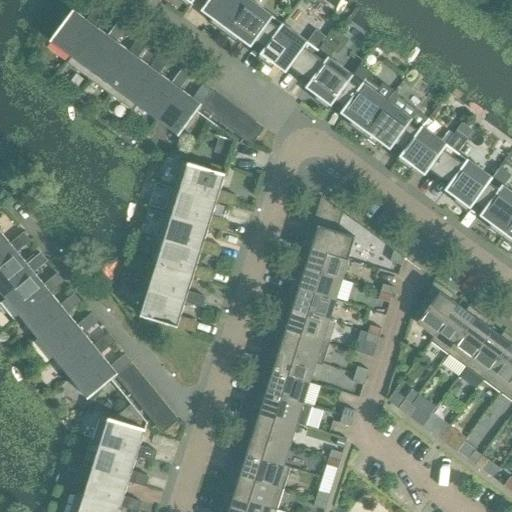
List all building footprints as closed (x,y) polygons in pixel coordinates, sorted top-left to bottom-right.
[(209,23),(222,32),(245,0),(197,0),(205,5),(201,11),(212,19),(209,23)] [(250,47),(254,42),(269,22),(273,17),(249,0),(245,0),(222,32),(236,43),(239,39),(250,47)] [(66,63),(68,64),(95,26),(105,13),(96,6),(86,20),(68,6),(58,19),(63,23),(50,41),(71,56),(66,63)] [(68,64),(89,79),(116,42),(126,28),(117,22),(107,35),(95,26),(68,64)] [(289,67),(299,74),(314,54),(304,47),(307,43),(282,24),(278,28),(269,22),(254,42),(264,48),(257,58),(271,68),(274,65),(285,73),(289,67)] [(89,79),(110,95),(138,58),(148,44),(139,38),(129,51),(116,42),(89,79)] [(131,111),(136,104),(159,73),(169,60),(160,53),(150,67),(138,58),(110,95),(131,111)] [(335,101),(349,80),(353,76),(327,57),(324,62),(314,54),(299,74),(309,82),(305,87),(316,96),(313,99),(328,110),(335,101)] [(136,104),(157,120),(180,89),(190,75),(181,69),(171,82),(159,73),(136,104)] [(348,125),(362,135),(387,101),(386,101),(362,83),(359,87),(349,80),(335,101),(344,107),(340,113),(351,121),(348,125)] [(180,89),(157,120),(178,136),(211,91),(202,85),(192,98),(180,89)] [(387,101),(362,135),(376,145),(378,142),(389,150),(394,144),(403,151),(421,126),(422,127),(428,119),(392,93),(386,101),(387,101)] [(421,126),(403,151),(396,160),(410,171),(413,167),(424,175),(428,170),(438,177),(453,157),(457,152),(464,143),(454,135),(447,145),(422,127),(421,126)] [(474,203),(489,183),(492,178),(457,152),(453,157),(438,177),(448,184),(444,190),(455,198),(452,202),(467,212),(474,203)] [(172,187),(216,201),(232,206),(235,196),(220,191),(227,169),(211,164),(209,170),(188,163),(180,161),(172,187)] [(487,227),(501,237),(511,222),(511,193),(501,185),(498,190),(489,183),(474,203),(483,210),(479,216),(490,224),(487,227)] [(172,187),(164,212),(208,227),(224,231),(227,221),(212,216),(216,201),(172,187)] [(313,239),(311,247),(348,259),(355,237),(337,231),(343,212),(320,196),(308,237),(313,239)] [(164,212),(156,238),(201,252),(216,257),(220,246),(204,241),(208,227),(164,212)] [(511,222),(501,237),(511,245),(511,222)] [(0,265),(17,252),(30,241),(23,233),(10,243),(0,231),(0,265)] [(148,263),(156,265),(193,277),(208,282),(212,271),(196,266),(201,252),(156,238),(148,263)] [(302,254),(298,266),(341,279),(348,259),(311,247),(308,256),(302,254)] [(393,250),(393,251),(390,262),(401,265),(403,258),(404,257),(393,250)] [(0,265),(0,292),(3,297),(33,272),(46,262),(39,253),(26,264),(17,252),(0,265)] [(148,290),(185,302),(200,307),(204,296),(188,292),(193,277),(156,265),(148,290)] [(300,280),(298,288),(335,300),(341,279),(298,266),(295,278),(300,280)] [(3,297),(20,317),(50,293),(63,282),(56,273),(43,284),(33,272),(3,297)] [(429,341),(430,342),(458,305),(451,299),(454,295),(434,280),(423,294),(432,301),(417,322),(434,335),(429,341)] [(383,284),(380,292),(392,295),(394,288),(383,284)] [(289,295),(286,307),(328,321),(335,300),(298,288),(295,297),(289,295)] [(185,302),(148,290),(140,316),(192,332),(196,322),(180,317),(185,302)] [(392,295),(380,292),(378,299),(389,303),(392,295)] [(20,317),(37,337),(67,313),(80,302),(73,294),(60,304),(50,293),(20,317)] [(430,342),(448,354),(479,313),(469,305),(465,310),(458,305),(430,342)] [(287,321),(285,330),(329,343),(335,323),(328,321),(286,307),(282,319),(287,321)] [(37,337),(54,358),(84,333),(97,323),(90,314),(77,325),(67,313),(37,337)] [(448,354),(465,367),(492,330),(485,325),(489,320),(479,313),(448,354)] [(370,325),(367,333),(379,336),(381,329),(370,325)] [(276,336),(273,348),(322,364),(329,343),(285,330),(282,338),(276,336)] [(465,367),(483,380),(511,340),(511,337),(503,331),(500,336),(492,330),(465,367)] [(54,358),(70,378),(100,354),(113,343),(106,335),(93,345),(84,333),(54,358)] [(379,336),(367,333),(365,341),(376,344),(379,336)] [(511,340),(483,380),(500,393),(511,376),(511,340)] [(275,362),(272,371),(309,382),(315,363),(322,365),(322,364),(273,348),(269,360),(275,362)] [(100,354),(70,378),(87,399),(130,364),(123,355),(110,366),(100,354)] [(357,367),(355,374),(366,378),(368,370),(357,367)] [(263,378),(260,390),(302,403),(309,382),(272,371),(269,379),(263,378)] [(366,378),(355,374),(352,382),(364,385),(366,378)] [(511,376),(500,393),(511,401),(511,376)] [(262,403),(259,412),(296,424),(302,403),(260,390),(256,402),(262,403)] [(398,409),(404,414),(412,404),(405,399),(398,409)] [(412,404),(404,414),(411,418),(418,409),(412,404)] [(344,408),(342,415),(353,419),(355,411),(344,408)] [(250,420),(246,432),(289,445),(296,424),(259,412),(256,421),(250,420)] [(432,412),(422,426),(433,434),(439,439),(446,430),(450,425),(432,412)] [(353,419),(342,415),(339,423),(351,427),(353,419)] [(92,442),(99,445),(136,456),(152,461),(156,451),(140,446),(145,429),(108,418),(100,416),(92,442)] [(446,430),(439,439),(446,444),(453,434),(446,430)] [(248,445),(246,454),(290,468),(290,467),(283,464),(289,445),(246,432),(243,444),(248,445)] [(337,441),(335,448),(343,450),(344,443),(337,441)] [(99,445),(91,470),(128,482),(144,487),(148,476),(132,471),(136,456),(99,445)] [(331,450),(328,457),(340,461),(342,453),(331,450)] [(468,460),(474,465),(481,455),(475,450),(468,460)] [(237,461),(234,473),(283,488),(290,468),(246,454),(243,463),(237,461)] [(481,455),(474,465),(480,470),(488,460),(481,455)] [(340,461),(328,457),(326,465),(337,469),(340,461)] [(76,493),(120,507),(136,511),(140,501),(124,496),(128,482),(91,470),(84,494),(76,491),(76,493)] [(235,487),(233,495),(277,509),(283,488),(234,473),(230,485),(235,487)] [(503,486),(509,491),(511,487),(511,477),(510,477),(503,486)] [(318,491),(316,499),(327,502),(329,495),(318,491)] [(69,511),(118,511),(120,507),(76,493),(69,511)] [(221,511),(275,511),(277,509),(233,495),(230,504),(224,502),(221,511)] [(327,502),(316,499),(313,506),(325,510),(327,502)]
